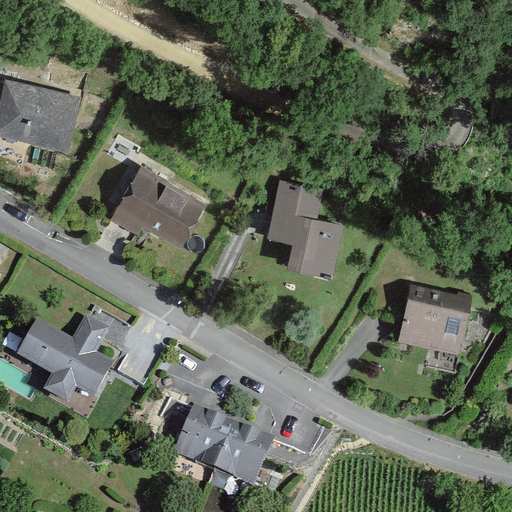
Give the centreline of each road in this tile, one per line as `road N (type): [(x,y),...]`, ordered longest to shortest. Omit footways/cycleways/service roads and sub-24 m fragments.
road 1 (residential): [(0,213),(312,397),(420,448),(511,475)]
road 2 (track): [(367,138),(280,109),(67,0)]
road 3 (track): [(288,0),(460,110),(463,123),(449,144),(367,138)]
road 4 (track): [(367,138),(436,211),(511,259)]
